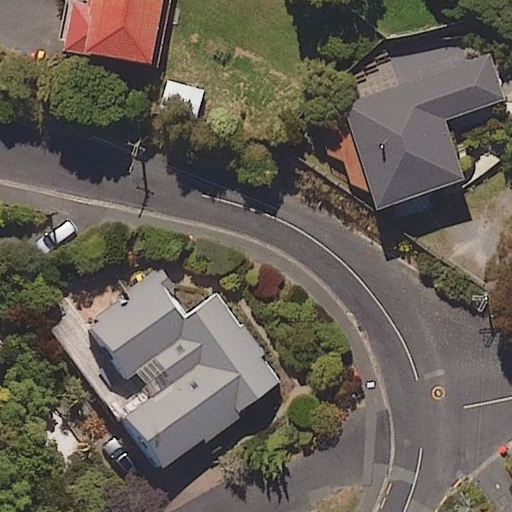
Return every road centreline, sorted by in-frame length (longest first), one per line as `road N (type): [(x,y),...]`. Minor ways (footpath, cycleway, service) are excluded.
road 1 (residential): [(427,419),(414,367),(386,313),(346,263),(297,230),(230,203),(0,144)]
road 2 (residential): [(213,511),(427,419)]
